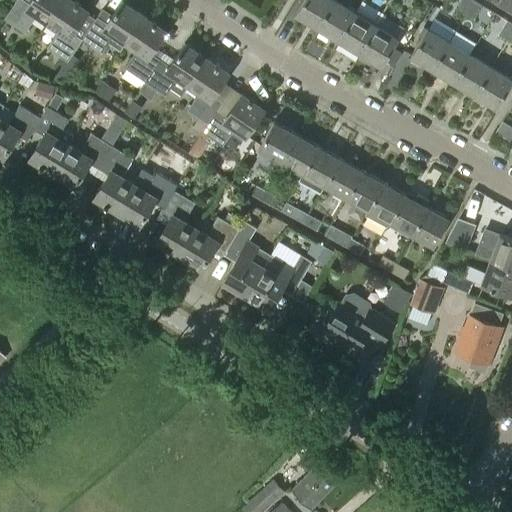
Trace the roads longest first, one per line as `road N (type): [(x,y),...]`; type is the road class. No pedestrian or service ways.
road 1 (residential): [(511,186),(187,0)]
road 2 (tertiary): [(466,497),(204,337)]
road 3 (residential): [(208,301),(0,178)]
road 4 (tertiary): [(204,337),(0,213)]
